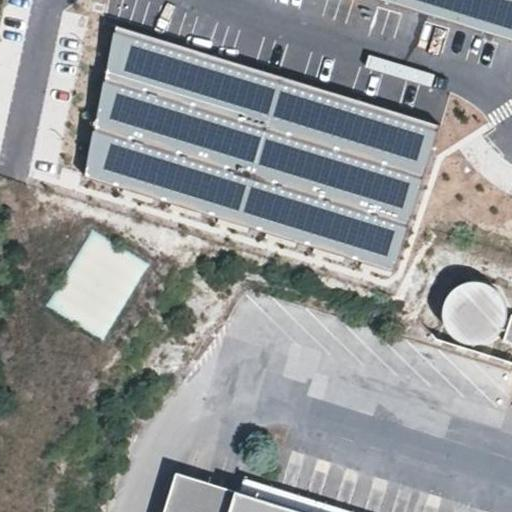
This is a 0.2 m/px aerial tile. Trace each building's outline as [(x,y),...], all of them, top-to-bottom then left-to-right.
[(511,0),(430,0),(511,23),(511,0)] [(440,128),(122,33),(83,165),(400,260),(440,128)] [(116,310),(91,294),(95,288),(85,282),(73,301),(62,294),(54,306),(99,336),(116,310)] [(504,319),(505,309),(502,300),(496,292),(488,286),(478,283),(468,284),(459,287),(451,294),(446,303),(444,313),(445,322),(450,331),(457,338),(466,342),(476,344),(486,342),(494,336),(501,329),(504,319)] [(511,316),(503,341),(511,344),(511,316)] [(349,511),(244,479),(239,495),(176,475),(163,511),(349,511)]
